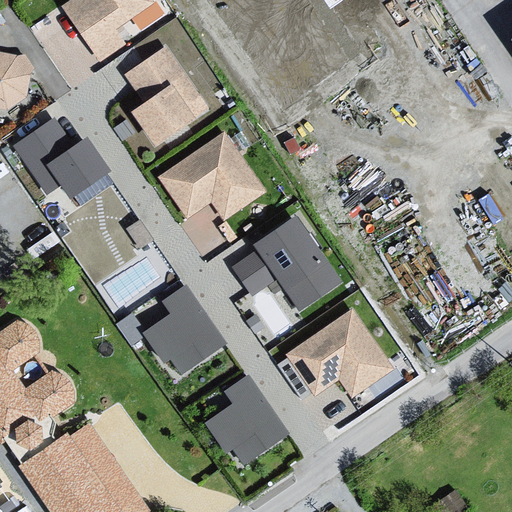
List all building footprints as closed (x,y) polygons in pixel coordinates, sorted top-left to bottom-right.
[(151,0),(75,0),(64,8),(103,63),(127,46),(116,30),(154,4),(151,0)] [(134,116),(158,149),(197,121),(212,110),(167,48),(126,77),(147,107),(134,116)] [(0,109),(8,110),(23,99),(26,76),(33,72),(22,55),(15,58),(0,55),(0,109)] [(46,190),(59,180),(68,192),(105,165),(82,132),(70,139),(53,114),(13,143),(46,190)] [(225,133),(161,179),(189,218),(212,201),(226,221),(267,192),(225,133)] [(343,282),(298,219),(256,248),(259,252),(279,279),(302,311),(343,282)] [(234,270),(253,297),(279,279),(259,252),(234,270)] [(172,361),(183,376),(227,345),(187,288),(164,304),(173,316),(147,335),(168,364),(172,361)] [(130,340),(147,331),(135,307),(118,316),(130,340)] [(352,311),(288,356),(317,396),(340,379),(354,398),(394,370),(352,311)] [(0,437),(9,432),(16,442),(32,448),(39,443),(39,428),(35,422),(42,412),(58,414),(70,405),(75,395),(69,382),(63,376),(46,371),(24,390),(11,370),(37,356),(41,344),(35,327),(14,320),(0,330),(0,437)] [(235,451),(246,467),(290,437),(250,378),(227,394),(235,407),(208,426),(228,456),(235,451)] [(64,431),(17,465),(49,511),(142,511),(148,508),(85,420),(65,435),(64,431)]
